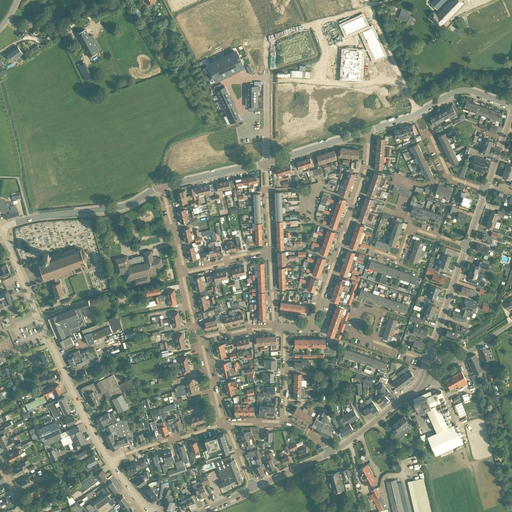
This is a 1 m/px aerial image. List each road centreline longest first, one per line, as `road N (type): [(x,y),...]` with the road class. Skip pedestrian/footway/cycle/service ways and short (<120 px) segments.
road 1 (tertiary): [(108,460),(2,233)]
road 2 (residential): [(416,112),(367,6),(313,23)]
road 3 (tertiary): [(2,233),(23,220),(114,208),(161,186)]
road 4 (residential): [(222,424),(199,339),(273,328)]
road 5 (unclassified): [(328,453),(414,388),(427,360)]
